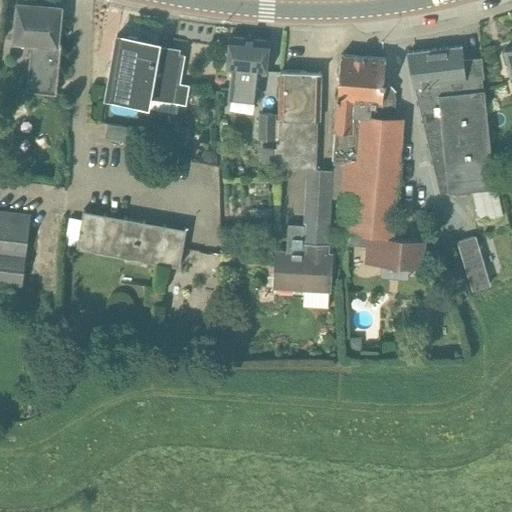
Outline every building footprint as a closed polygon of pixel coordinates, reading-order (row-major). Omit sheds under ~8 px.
[(63,5),(18,0),(16,21),(14,40),(31,42),(28,91),(57,94),(62,42),(59,42),(63,5)] [(111,71),(145,77),(152,40),(118,34),(111,71)] [(270,40),(230,36),(227,68),(232,69),(229,97),(257,100),(260,72),(267,73),(270,40)] [(152,40),(145,77),(140,102),(148,104),(149,98),(185,105),(190,84),(179,82),(185,51),(159,46),(160,42),(152,40)] [(463,46),(409,52),(415,86),(442,192),(450,190),(451,191),(472,188),(479,221),(504,215),(498,186),(495,187),(485,89),(484,89),(483,78),(485,78),(483,57),(464,59),(463,46)] [(340,74),(337,112),(395,117),(397,96),(395,96),(395,91),(389,84),(385,84),(387,58),(342,54),(340,74)] [(321,71),(282,70),(279,142),(316,144),(316,119),(320,119),(321,71)] [(107,96),(140,102),(145,77),(111,71),(107,96)] [(404,118),(395,117),(337,112),(333,158),(345,159),(338,232),(367,234),(367,235),(394,237),(404,118)] [(276,115),(262,115),(261,138),(275,138),(276,115)] [(136,127),(108,122),(106,136),(133,141),(136,127)] [(204,153),(204,160),(215,161),(216,150),(210,149),(204,153)] [(308,169),(305,224),(304,227),(289,226),(289,223),(288,223),(287,251),(277,251),(275,286),(330,290),(332,255),(328,254),(333,170),(314,169),(308,169)] [(0,291),(18,293),(21,294),(30,214),(0,210),(0,291)] [(187,228),(84,210),(77,247),(180,266),(187,228)] [(425,239),(394,237),(367,235),(365,263),(423,268),(425,239)] [(476,235),(459,240),(474,289),(491,284),(476,235)] [(445,306),(451,301),(446,294),(439,300),(445,306)] [(216,326),(158,322),(156,348),(213,352),(216,326)] [(347,351),(361,351),(361,337),(347,337),(347,351)]
